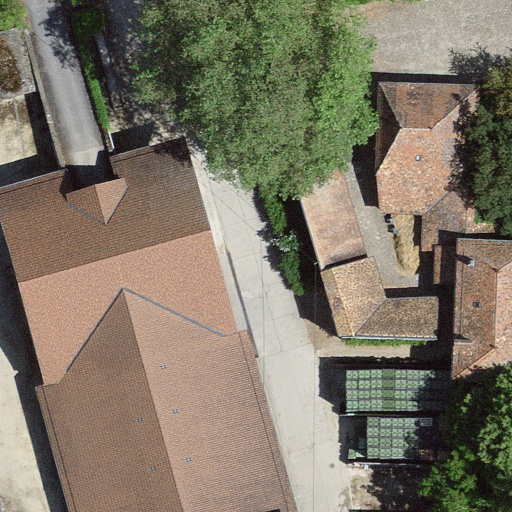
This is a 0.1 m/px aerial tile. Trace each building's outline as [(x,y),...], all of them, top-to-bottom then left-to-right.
[(345,0),(252,0),(256,19),(345,0)] [(478,90),(381,88),(378,211),(423,212),(422,247),(454,248),(474,249),(478,90)] [(453,341),(454,297),(392,299),(315,105),(261,105),(341,341),(453,341)] [(236,333),(188,139),(0,188),(0,214),(70,511),(299,511),(251,330),(236,333)] [(511,391),(511,247),(474,249),(454,248),(454,297),(453,341),(453,391),(511,391)]
